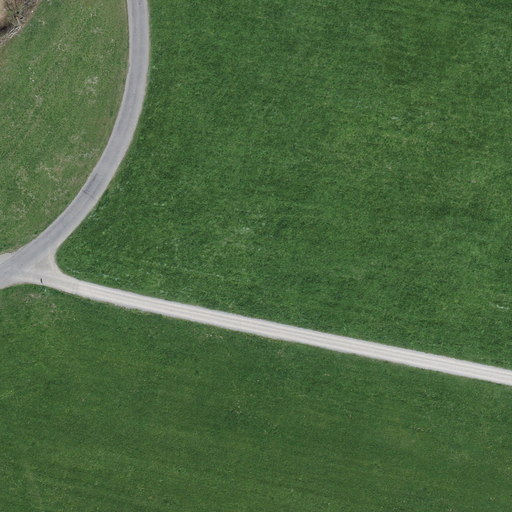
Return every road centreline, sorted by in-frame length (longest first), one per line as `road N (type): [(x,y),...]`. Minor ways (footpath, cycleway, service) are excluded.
road 1 (track): [(3,273),(511,376)]
road 2 (unclassified): [(133,0),(138,57),(131,112),(107,167),(38,250),(3,273)]
